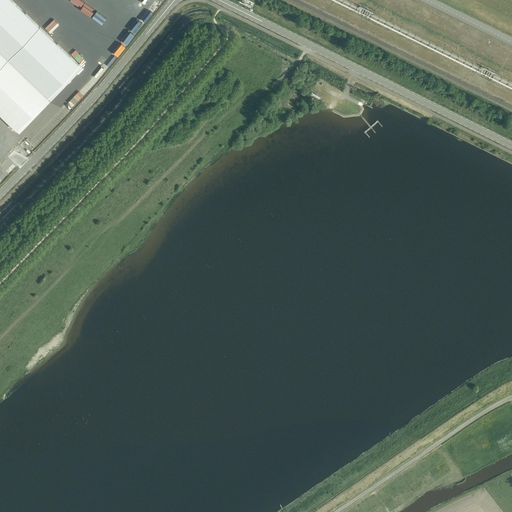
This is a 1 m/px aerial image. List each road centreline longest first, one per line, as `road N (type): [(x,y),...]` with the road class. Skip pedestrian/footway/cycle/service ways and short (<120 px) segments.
road 1 (tertiary): [(511,146),(218,0)]
road 2 (tertiary): [(175,0),(0,196)]
road 3 (unclassified): [(336,511),(511,398)]
